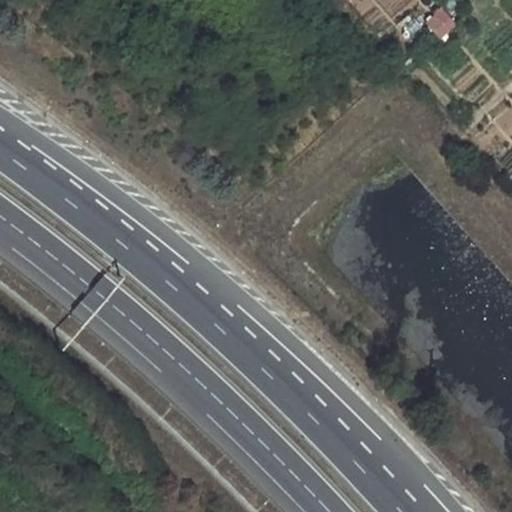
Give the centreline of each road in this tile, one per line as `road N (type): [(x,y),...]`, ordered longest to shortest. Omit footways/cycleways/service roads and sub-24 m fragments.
road 1 (trunk): [(402,511),(268,372),(0,150)]
road 2 (trunk): [(0,215),(117,309),(328,511)]
